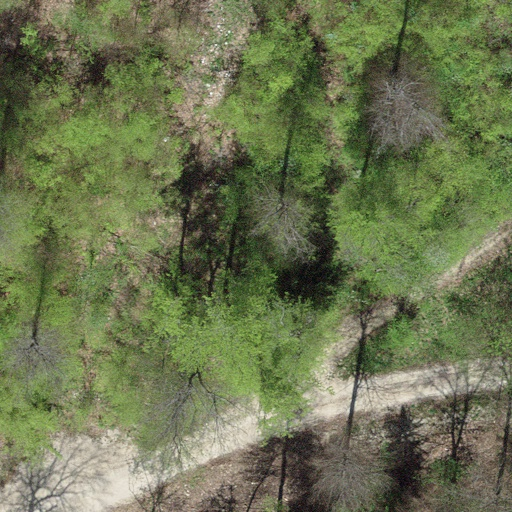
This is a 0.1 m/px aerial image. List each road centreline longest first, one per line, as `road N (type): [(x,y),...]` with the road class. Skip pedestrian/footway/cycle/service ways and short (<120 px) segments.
road 1 (track): [(511,236),(133,477)]
road 2 (track): [(133,477),(326,412),(511,378)]
